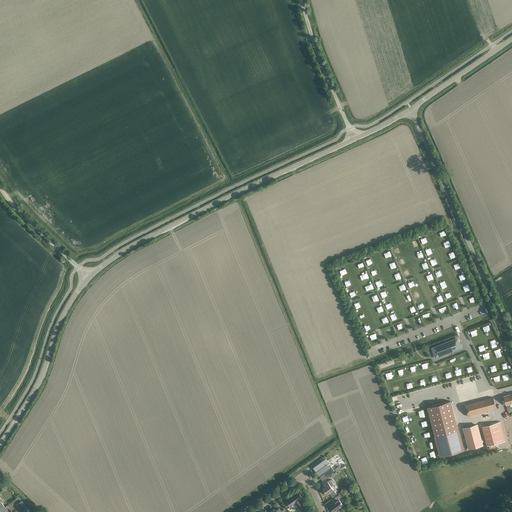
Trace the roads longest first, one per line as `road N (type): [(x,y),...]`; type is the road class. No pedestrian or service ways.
road 1 (unclassified): [(87,277),(148,237),(341,145)]
road 2 (unclassified): [(511,340),(410,108)]
road 3 (unclassified): [(0,444),(87,277)]
road 4 (unclassified): [(349,128),(301,0)]
road 5 (unclassified): [(87,277),(0,188)]
road 6 (unclassified): [(410,108),(511,39)]
